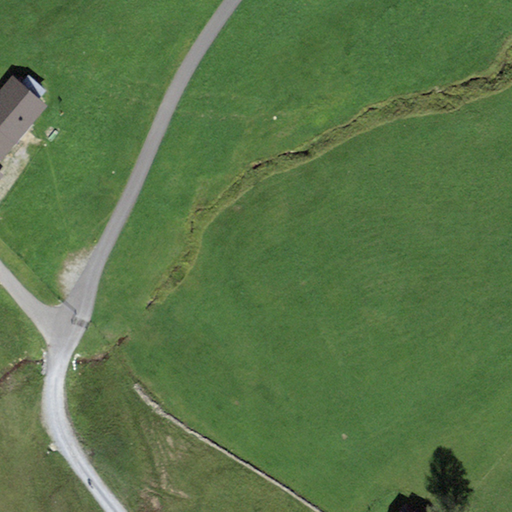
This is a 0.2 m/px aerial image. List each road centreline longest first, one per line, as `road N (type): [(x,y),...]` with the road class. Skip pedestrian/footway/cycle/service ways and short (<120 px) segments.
road 1 (track): [(235,0),(178,82),(61,336)]
road 2 (track): [(61,336),(45,409),(60,444),(114,511)]
